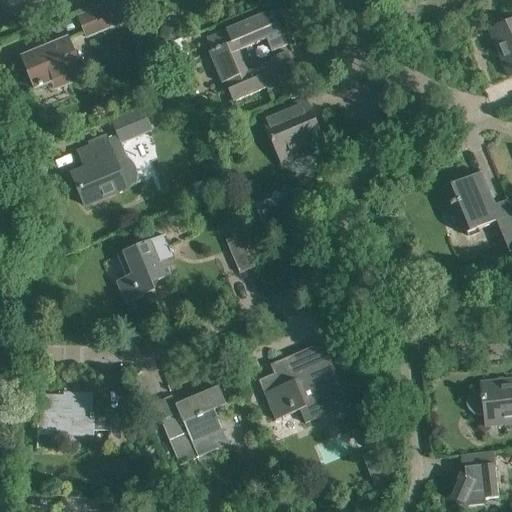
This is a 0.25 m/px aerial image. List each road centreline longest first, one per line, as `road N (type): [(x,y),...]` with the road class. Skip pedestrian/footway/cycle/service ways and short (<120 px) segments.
road 1 (residential): [(0,352),(136,356),(340,275)]
road 2 (residential): [(368,154),(471,114),(360,40)]
road 3 (residential): [(409,511),(416,478),(405,359),(418,334)]
road 4 (residential): [(340,275),(349,209),(368,154)]
